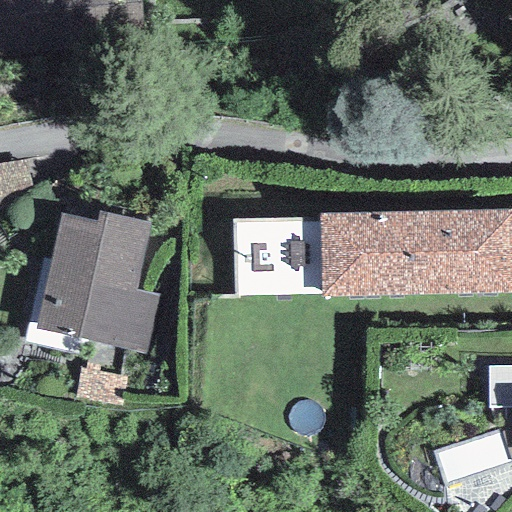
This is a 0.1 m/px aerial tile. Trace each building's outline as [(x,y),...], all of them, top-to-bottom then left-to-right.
[(0,0),(0,64),(144,48),(138,0),(0,0)] [(49,154),(0,163),(0,205),(57,193),(49,154)] [(94,222),(60,215),(35,332),(145,355),(157,296),(135,291),(149,223),(96,212),(94,222)] [(511,212),(322,215),(323,297),(511,294),(511,212)] [(438,450),(445,477),(509,461),(502,434),(438,450)]
